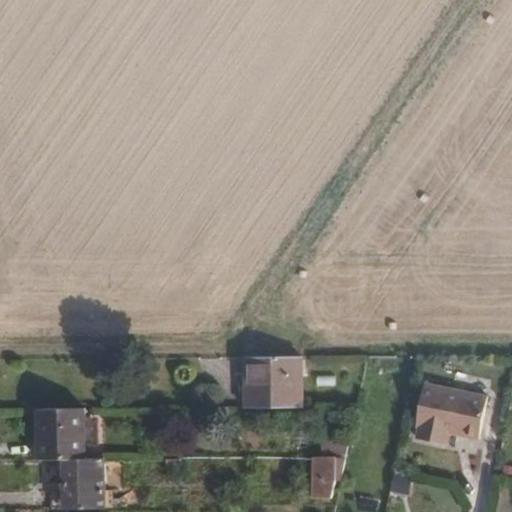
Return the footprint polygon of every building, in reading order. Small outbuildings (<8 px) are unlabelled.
[(296,358),(246,359),(246,392),(241,392),(241,409),(296,408),(296,358)] [(484,398),(421,385),(413,427),(416,427),(413,439),(443,446),(446,434),(475,440),(484,398)] [(77,411),(28,411),(28,461),(59,460),(76,460),(77,411)] [(59,460),(60,510),(98,510),(99,460),(76,460),(59,460)] [(310,501),(332,502),(333,481),(328,480),(328,461),(311,460),(310,501)]
